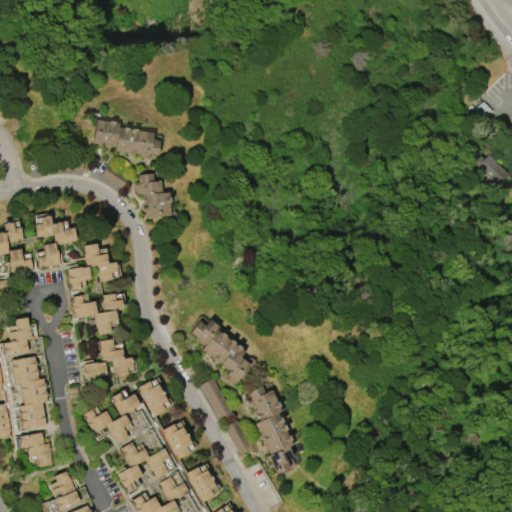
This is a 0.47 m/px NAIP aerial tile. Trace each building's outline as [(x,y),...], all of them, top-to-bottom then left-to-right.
[(94,120),(107,121),(112,121),(112,122),(117,123),(117,127),(121,128),(121,127),(127,128),(126,129),(129,129),(129,128),(135,129),(135,130),(151,132),(150,140),(158,141),(156,155),(148,154),(148,158),(142,158),(142,155),(132,154),(131,155),(126,155),(126,153),(122,152),(122,154),(118,153),(118,152),(112,151),(113,146),(101,144),(100,147),(96,146),(96,144),(90,143),(94,120)] [(497,186),(473,163),(479,156),(483,160),(488,155),(494,161),(493,161),(508,175),(497,186)] [(126,178),(102,163),(96,174),(120,189),(126,178)] [(168,216),(145,217),(144,212),(142,212),(141,207),(146,207),(146,205),(144,206),(143,194),(136,194),(135,188),(133,188),(132,182),(137,182),(137,174),(150,173),(151,182),(158,181),(159,192),(166,192),(167,197),(168,197),(168,203),(167,203),(168,216)] [(33,225),(41,223),(39,217),(49,216),(50,223),(60,222),(61,229),(73,227),(75,240),(67,242),(67,243),(54,245),(55,250),(56,250),(59,264),(37,268),(35,258),(43,256),(41,245),(53,243),(52,235),(41,237),(41,236),(36,237),(33,225)] [(31,270),(10,273),(7,259),(8,259),(7,253),(0,254),(0,232),(3,232),(2,224),(12,222),(13,228),(20,227),(22,239),(17,240),(17,241),(6,243),(7,251),(19,248),(21,260),(29,258),(31,270)] [(69,291),(65,269),(79,267),(79,268),(85,267),(82,253),(83,253),(82,246),(95,243),(97,255),(105,253),(107,263),(114,262),(116,271),(110,272),(111,279),(98,282),(98,276),(97,276),(95,266),(87,267),(89,279),(78,281),(79,289),(69,291)] [(70,297),(80,295),(82,303),(93,301),(95,313),(102,312),(100,301),(101,301),(100,295),(113,293),(114,300),(120,299),(122,309),(114,310),(116,320),(108,321),(110,333),(97,335),(96,327),(95,327),(93,314),(87,315),(88,316),(73,318),(70,297)] [(0,343),(8,342),(6,332),(14,331),(12,319),(25,317),(26,325),(27,325),(30,338),(24,339),(26,351),(2,355),(0,343)] [(218,327),(215,330),(243,352),(239,357),(248,364),(234,381),(225,374),(228,370),(218,363),(217,364),(213,360),(214,359),(209,355),(208,357),(204,353),(205,352),(201,349),(203,346),(198,342),(196,344),(192,340),(194,336),(189,332),(197,321),(203,325),(208,319),(218,327)] [(98,341),(111,339),(113,350),(121,349),(122,358),(130,357),(132,367),(126,368),(127,375),(114,377),(113,371),(112,371),(111,361),(103,362),(106,374),(94,376),(95,382),(85,383),(81,364),(95,362),(96,363),(101,362),(98,349),(99,349),(98,341)] [(21,429),(20,424),(19,424),(18,419),(19,419),(19,416),(17,416),(16,411),(18,411),(17,406),(22,405),(18,382),(13,383),(9,360),(32,356),(33,361),(34,361),(35,366),(34,366),(34,369),(35,369),(36,374),(35,374),(36,379),(41,378),(42,383),(43,383),(44,388),(43,388),(43,391),(44,391),(45,396),(44,397),(45,401),(40,402),(44,425),(21,429)] [(201,383),(216,421),(229,416),(214,378),(201,383)] [(153,416),(150,411),(149,412),(138,392),(139,391),(136,387),(147,381),(151,387),(156,384),(166,401),(160,404),(164,410),(153,416)] [(275,473),(272,467),(268,468),(265,463),(268,462),(265,456),(269,455),(267,450),(265,451),(263,446),(264,445),(262,440),(260,440),(258,435),(259,434),(254,423),(258,421),(256,416),(254,417),(251,412),(253,411),(250,404),(248,405),(246,400),(250,398),(247,392),(260,386),(263,393),(269,390),(279,411),(275,413),(290,445),(286,447),(291,457),(285,460),(288,467),(275,473)] [(127,437),(116,443),(112,437),(111,437),(104,426),(92,434),(81,415),(90,409),(94,416),(104,411),(110,421),(119,416),(108,398),(117,392),(121,399),(131,393),(138,405),(131,409),(131,410),(123,414),(128,423),(121,427),(127,437)] [(0,403),(3,403),(4,409),(5,408),(9,431),(8,431),(9,436),(0,437),(0,403)] [(237,453),(249,446),(234,420),(222,427),(237,453)] [(177,459),(175,454),(174,455),(162,435),(163,435),(161,430),(172,424),(175,430),(180,427),(190,444),(185,447),(188,453),(177,459)] [(17,436),(40,432),(42,444),(47,443),(50,457),(49,457),(50,464),(37,467),(35,455),(27,456),(25,447),(19,448),(18,443),(17,443),(16,439),(17,439),(17,436)] [(166,471),(155,477),(151,470),(150,471),(143,459),(134,464),(141,475),(131,481),(135,488),(125,493),(115,474),(128,467),(123,459),(124,459),(118,449),(130,442),(135,452),(142,448),(147,457),(162,448),(167,457),(160,461),(166,471)] [(201,502),(199,497),(198,498),(187,478),(185,473),(196,467),(199,473),(204,470),(214,487),(209,490),(212,496),(201,502)] [(63,471),(66,478),(67,478),(78,501),(56,511),(51,499),(52,499),(49,490),(56,487),(52,476),(63,471)] [(169,476),(175,486),(182,482),(187,491),(172,500),(177,508),(170,511),(136,511),(129,500),(138,495),(143,502),(152,496),(159,507),(168,502),(161,490),(162,489),(158,483),(169,476)]
